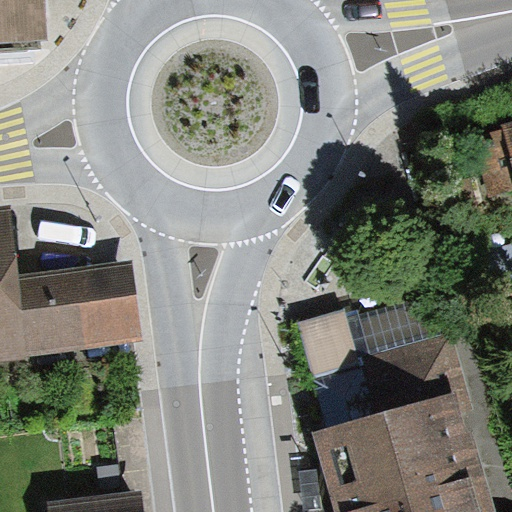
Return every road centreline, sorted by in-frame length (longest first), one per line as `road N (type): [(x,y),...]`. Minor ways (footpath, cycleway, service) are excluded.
road 1 (secondary): [(214,511),(199,325),(203,210)]
road 2 (secondary): [(203,210),(239,208),(299,172),(326,108),(324,73)]
road 3 (tertiary): [(511,17),(324,73)]
road 4 (secondary): [(160,0),(127,25),(108,56),(104,128)]
road 5 (secondary): [(104,128),(131,175),(152,193),(203,210)]
